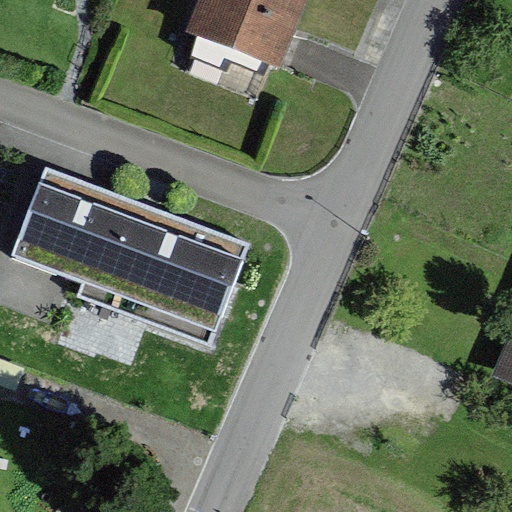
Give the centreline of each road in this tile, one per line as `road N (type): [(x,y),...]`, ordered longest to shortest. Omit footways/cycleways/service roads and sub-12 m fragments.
road 1 (residential): [(0,98),(340,222)]
road 2 (residential): [(340,222),(217,511)]
road 3 (residential): [(437,0),(340,222)]
